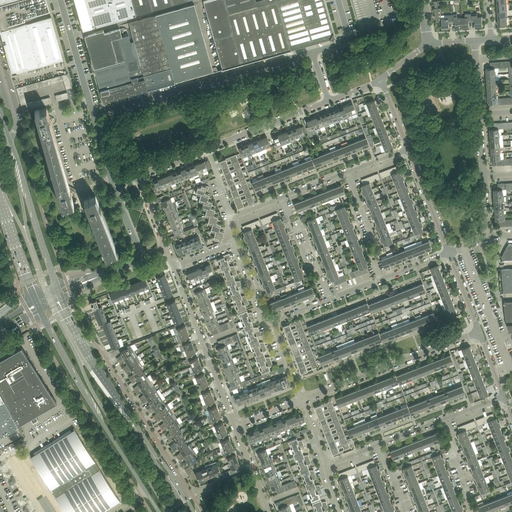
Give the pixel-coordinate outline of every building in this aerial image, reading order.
[(15,0),(0,4),(0,20),(4,29),(0,30),(0,29),(0,31),(32,22),(30,16),(49,11),(48,5),(47,2),(46,0),(15,0)] [(75,0),(83,26),(82,27),(86,26),(87,29),(136,15),(131,0),(75,0)] [(131,0),(136,15),(153,11),(149,0),(131,0)] [(149,0),(153,11),(173,5),(171,0),(149,0)] [(237,65),(218,0),(208,0),(203,1),(222,69),(237,65)] [(219,0),(218,0),(237,65),(290,50),(276,0),(265,0),(266,3),(223,15),(219,0)] [(276,0),(290,50),(301,47),(304,46),(328,39),(330,39),(329,37),(331,34),(333,33),(333,32),(331,25),(330,22),(323,0),(276,0)] [(194,4),(156,15),(175,82),(213,72),(194,4)] [(435,8),(436,22),(441,22),(442,29),(449,28),(449,22),(452,22),(451,15),(441,15),(441,8),(438,8),(435,8)] [(477,13),(471,14),(472,21),(475,21),(475,27),(482,26),(482,16),(478,17),(477,13)] [(457,14),(451,15),(452,22),(455,22),(455,28),(462,27),(461,18),(458,18),(457,14)] [(465,17),(461,18),(462,27),(469,27),(469,21),(472,21),(471,14),(465,14),(465,17)] [(129,22),(134,40),(138,56),(140,64),(148,90),(175,82),(156,15),(129,22)] [(32,22),(0,31),(10,64),(12,74),(47,64),(63,60),(58,42),(57,38),(51,16),(32,22)] [(93,33),(84,35),(85,38),(93,64),(94,68),(125,59),(125,60),(138,56),(134,40),(130,41),(127,29),(124,28),(120,29),(116,30),(116,29),(109,31),(109,32),(105,33),(104,32),(104,29),(93,33)] [(138,56),(125,60),(126,64),(135,93),(148,90),(140,64),(138,56)] [(94,68),(97,79),(113,75),(119,98),(135,93),(126,64),(125,60),(125,59),(94,68)] [(68,73),(62,75),(64,81),(65,84),(71,82),(68,73)] [(113,75),(97,79),(104,102),(119,98),(113,75)] [(19,97),(25,95),(24,92),(22,86),(16,88),(19,97)] [(72,88),(66,89),(67,92),(69,98),(75,96),(72,88)] [(492,99),(495,99),(498,98),(497,95),(496,96),(496,92),(487,93),(487,95),(488,95),(488,99),(487,99),(488,99),(488,105),(493,105),(492,99)] [(366,103),(369,109),(377,106),(374,100),(366,103)] [(29,109),(27,103),(26,101),(20,102),(23,111),(29,109)] [(352,103),(347,104),(352,115),(356,113),(352,103)] [(347,104),(343,106),(347,117),(352,115),(347,104)] [(343,106),(338,108),(343,119),(347,117),(343,106)] [(369,109),(371,115),(379,112),(377,106),(369,109)] [(46,108),(35,111),(61,206),(72,203),(70,194),(71,194),(73,191),(70,189),(69,189),(50,121),(51,121),(53,118),(50,116),(48,116),(46,108)] [(337,109),(334,110),(338,121),(343,119),(338,108),(337,109)] [(332,111),(329,112),(333,123),(338,121),(334,110),(333,110),(332,110),(332,111)] [(328,113),(325,114),(329,124),(333,123),(329,112),(327,112),(328,113)] [(371,115),(373,121),(381,118),(379,112),(371,115)] [(323,115),(320,116),(324,126),(329,124),(325,114),(324,113),(323,114),(323,115)] [(320,115),(315,117),(320,128),(324,126),(320,116),(320,115)] [(315,117),(311,119),(315,130),(320,128),(315,117)] [(373,121),(376,127),(384,124),(381,118),(373,121)] [(309,128),(306,129),(308,134),(309,137),(311,136),(312,136),(312,135),(312,134),(316,132),(315,130),(311,119),(309,119),(309,120),(306,121),(309,128)] [(376,127),(378,133),(386,130),(384,124),(376,127)] [(299,127),(296,128),(299,137),(300,138),(302,138),(301,136),(307,134),(303,126),(301,127),(300,126),(299,126),(299,127)] [(490,135),(490,136),(500,135),(500,132),(501,132),(501,129),(497,129),(494,129),(494,127),(492,128),(491,128),(491,129),(490,130),(490,132),(491,135),(490,135)] [(291,129),(286,131),(290,140),(295,139),(291,130),(291,129)] [(378,133),(380,139),(388,136),(386,130),(378,133)] [(285,132),(282,133),(286,144),(291,142),(290,140),(286,131),(285,132)] [(281,134),(278,135),(282,146),(286,144),(282,133),(280,133),(281,134)] [(282,146),(278,135),(277,135),(273,136),(275,143),(275,144),(276,145),(277,147),(282,146)] [(265,137),(262,139),(266,149),(271,147),(267,137),(266,137),(266,136),(265,137)] [(380,139),(382,145),(390,142),(388,136),(380,139)] [(260,139),(257,140),(261,151),(266,149),(262,139),(262,138),(260,139)] [(366,138),(360,140),(363,148),(369,146),(366,138)] [(256,141),(253,142),(257,153),(261,151),(257,140),(256,140),(256,141)] [(360,140),(354,142),(357,150),(363,148),(360,140)] [(347,141),(341,144),(342,147),(345,155),(351,152),(348,144),(348,145),(347,141)] [(253,142),(248,143),(252,154),(257,153),(253,142)] [(354,142),(348,144),(351,152),(357,150),(354,142)] [(382,145),(379,146),(381,152),(385,151),(393,148),(390,142),(382,145)] [(247,144),(244,146),(248,156),(252,154),(248,143),(247,144)] [(241,145),(238,146),(239,147),(241,152),(243,158),(244,161),(249,159),(248,156),(244,146),(243,145),(243,144),(241,144),(241,145)] [(335,146),(329,148),(331,151),(334,159),(340,157),(336,149),(335,146)] [(342,147),(336,149),(340,157),(345,155),(342,147)] [(331,151),(325,154),(328,162),(334,159),(331,151)] [(492,156),(491,156),(492,156),(492,160),(492,165),(496,165),(497,165),(496,160),(496,159),(499,159),(502,159),(501,156),(500,156),(500,153),(491,154),(492,156)] [(325,154),(319,156),(322,164),(328,162),(325,154)] [(236,155),(219,161),(221,167),(228,164),(227,161),(230,160),(232,163),(238,161),(236,155)] [(322,164),(319,156),(313,158),(316,166),(322,164)] [(311,159),(306,161),(309,169),(314,167),(311,159)] [(204,161),(199,163),(203,172),(207,170),(207,169),(211,168),(208,160),(204,162),(204,161)] [(240,166),(238,161),(232,163),(228,164),(221,167),(224,173),(240,166)] [(306,161),(300,164),(303,171),(309,169),(306,161)] [(194,164),(190,166),(194,175),(198,173),(195,165),(194,165),(194,164)] [(300,164),(294,166),(297,174),(303,171),(300,164)] [(224,173),(226,179),(243,172),(240,166),(224,173)] [(294,166),(288,168),(291,176),(297,174),(294,166)] [(288,168),(282,171),(285,178),(291,176),(288,168)] [(282,171),(276,173),(279,181),(285,178),(282,171)] [(392,174),(394,180),(404,176),(403,174),(402,175),(400,171),(399,172),(396,173),(393,174),(392,174)] [(175,173),(172,174),(175,182),(180,181),(176,172),(175,172),(175,173)] [(226,179),(228,185),(235,182),(234,179),(238,177),(239,180),(245,178),(244,176),(243,172),(226,179)] [(171,173),(167,175),(171,184),(175,182),(172,174),(171,173)] [(276,173),(270,175),(273,183),(279,181),(276,173)] [(160,177),(158,178),(158,179),(161,188),(162,189),(167,188),(166,186),(163,177),(162,177),(162,175),(160,176),(160,177)] [(270,175),(264,177),(268,185),(273,183),(270,175)] [(394,180),(397,186),(405,183),(403,179),(405,179),(404,176),(394,180)] [(264,177),(258,180),(261,188),(268,185),(264,177)] [(247,184),(245,178),(239,180),(235,182),(228,185),(230,191),(247,184)] [(156,187),(153,188),(155,193),(162,190),(162,189),(161,188),(158,179),(156,179),(156,180),(153,181),(156,187)] [(261,188),(258,180),(252,182),(255,190),(261,188)] [(363,189),(362,190),(363,192),(371,189),(370,187),(371,186),(370,183),(369,183),(366,184),(364,185),(362,186),(363,189)] [(397,186),(399,192),(408,188),(408,186),(406,186),(405,183),(397,186)] [(230,191),(233,196),(249,190),(247,184),(230,191)] [(196,192),(196,193),(201,194),(203,195),(205,189),(208,189),(209,186),(206,186),(201,185),(200,187),(198,186),(196,192)] [(342,185),(336,187),(339,195),(345,193),(342,185)] [(336,187),(330,190),(333,197),(339,195),(336,187)] [(399,192),(401,198),(409,195),(408,191),(409,191),(408,188),(399,192)] [(199,200),(203,202),(207,203),(207,202),(208,197),(209,194),(206,193),(208,189),(205,189),(203,195),(201,194),(199,200)] [(371,189),(363,192),(364,195),(365,194),(366,198),(375,195),(373,191),(372,191),(371,189)] [(233,196),(235,202),(252,196),(249,190),(233,196)] [(330,190),(324,192),(327,200),(328,203),(334,200),(333,198),(333,197),(330,190)] [(87,194),(80,196),(84,205),(87,214),(89,213),(91,217),(105,255),(109,254),(111,253),(116,251),(92,191),(87,193),(87,194)] [(324,192),(318,194),(321,202),(327,200),(324,192)] [(318,194),(312,197),(315,204),(321,202),(318,194)] [(368,201),(366,202),(367,204),(376,201),(375,198),(376,198),(375,195),(366,198),(368,201)] [(401,198),(403,204),(413,200),(412,197),(411,198),(409,195),(401,198)] [(252,196),(235,202),(237,208),(244,206),(243,202),(247,201),(248,204),(254,202),(252,196)] [(202,207),(202,208),(206,209),(210,210),(211,204),(212,201),(210,200),(211,197),(208,197),(207,202),(207,203),(203,202),(202,207)] [(312,197),(306,199),(310,207),(315,204),(312,197)] [(162,202),(163,206),(173,202),(171,198),(167,199),(162,201),(162,202)] [(306,199),(301,201),(304,209),(310,207),(306,199)] [(370,206),(371,209),(379,206),(377,200),(376,201),(367,204),(368,207),(370,206)] [(403,204),(406,210),(414,206),(413,203),(414,202),(413,200),(403,204)] [(173,202),(163,206),(164,208),(165,211),(166,211),(165,210),(176,206),(177,206),(175,201),(173,202)] [(304,209),(301,201),(294,204),(298,211),(304,209)] [(205,215),(204,215),(209,217),(212,218),(212,217),(214,212),(215,210),(215,209),(212,208),(213,205),(211,204),(210,210),(206,209),(206,212),(205,215)] [(166,211),(165,211),(166,212),(167,215),(176,212),(178,211),(176,206),(165,210),(166,211)] [(372,213),(371,213),(372,216),(380,213),(379,210),(380,210),(379,206),(371,209),(372,213)] [(407,213),(404,214),(405,216),(406,216),(408,215),(418,212),(417,209),(415,210),(414,206),(406,210),(407,213)] [(336,210),(338,216),(348,212),(347,210),(346,210),(344,207),(336,210)] [(209,217),(207,223),(212,224),(215,225),(217,219),(218,216),(215,215),(216,212),(214,212),(212,217),(212,218),(209,217)] [(348,212),(338,216),(339,218),(340,219),(341,219),(342,221),(349,218),(347,215),(349,214),(348,212)] [(408,215),(410,221),(418,218),(417,215),(419,214),(418,212),(408,215)] [(380,213),(372,216),(373,218),(374,218),(376,221),(384,218),(382,215),(381,215),(380,213)] [(274,220),(272,221),(274,227),(275,227),(284,223),(283,221),(282,221),(280,218),(279,218),(277,219),(274,220)] [(309,224),(307,225),(308,228),(317,224),(318,224),(317,222),(317,221),(316,218),(312,219),(307,221),(309,224)] [(342,221),(341,222),(342,225),(343,225),(344,227),(353,224),(352,221),(350,222),(349,218),(342,221)] [(376,225),(376,228),(386,224),(384,218),(376,221),(377,225),(376,225)] [(410,221),(413,227),(422,223),(421,221),(420,222),(418,218),(410,221)] [(212,226),(210,230),(215,232),(218,233),(220,227),(221,224),(218,223),(219,220),(217,219),(215,225),(212,224),(212,226)] [(171,224),(170,225),(171,226),(172,229),(181,225),(184,224),(182,220),(180,221),(171,224)] [(276,229),(275,229),(277,233),(285,230),(284,226),(285,226),(284,223),(275,227),(276,229)] [(386,224),(376,228),(377,230),(379,230),(380,233),(388,230),(392,228),(389,223),(386,224)] [(422,223),(413,227),(415,233),(423,230),(422,226),(423,226),(422,223)] [(317,224),(308,228),(309,230),(311,229),(312,233),(320,230),(319,226),(318,227),(317,224)] [(345,229),(344,230),(345,233),(353,230),(352,227),(354,226),(353,224),(344,227),(345,229)] [(173,229),(172,229),(173,232),(174,231),(174,233),(179,232),(183,230),(181,225),(172,229),(173,229)] [(197,226),(191,229),(192,231),(196,230),(197,235),(200,234),(197,226)] [(215,233),(213,238),(221,240),(224,231),(221,230),(222,227),(220,227),(218,233),(215,232),(215,233)] [(244,236),(245,239),(253,235),(254,235),(252,229),(250,230),(247,231),(244,232),(245,236),(244,236)] [(313,236),(312,237),(313,239),(321,236),(322,236),(322,235),(325,234),(323,229),(320,230),(312,233),(313,236)] [(285,230),(277,233),(278,236),(279,236),(280,238),(289,235),(288,232),(286,233),(285,230)] [(345,233),(347,239),(348,239),(357,235),(356,233),(355,234),(353,230),(345,233)] [(381,236),(380,237),(381,239),(391,236),(397,233),(396,230),(389,232),(388,230),(380,233),(381,236)] [(253,235),(245,239),(245,241),(247,241),(248,244),(256,241),(256,239),(255,237),(254,238),(253,235)] [(281,241),(280,241),(281,245),(290,241),(288,238),(290,237),(289,235),(280,238),(281,241)] [(347,239),(344,241),(346,246),(350,245),(358,242),(357,238),(358,238),(357,235),(348,239),(347,239)] [(199,236),(194,238),(198,247),(202,245),(199,236)] [(321,236),(313,239),(314,242),(315,241),(317,245),(325,241),(323,238),(322,238),(321,236)] [(391,236),(381,239),(382,242),(383,241),(385,245),(393,242),(391,236)] [(194,238),(190,240),(193,249),(198,247),(194,238)] [(190,240),(185,242),(189,251),(190,250),(193,249),(190,240)] [(250,248),(248,248),(249,251),(256,248),(258,247),(257,245),(258,244),(256,241),(248,244),(250,248)] [(290,241),(281,245),(283,248),(284,248),(285,250),(293,247),(292,244),(291,245),(290,241)] [(318,248),(316,249),(317,251),(326,248),(325,245),(326,245),(325,241),(317,245),(318,248)] [(429,241),(423,243),(426,251),(432,249),(429,241)] [(185,242),(180,243),(184,252),(184,253),(189,251),(185,242)] [(358,242),(350,245),(351,248),(352,248),(353,251),(362,247),(361,245),(359,245),(358,242)] [(184,252),(180,243),(176,245),(175,243),(173,244),(176,253),(178,252),(179,254),(180,254),(181,254),(181,253),(184,252)] [(423,243),(417,246),(420,253),(426,251),(423,243)] [(501,260),(511,259),(511,243),(509,244),(506,248),(503,253),(501,258),(502,258),(501,258),(501,260)] [(417,246),(411,248),(414,256),(420,253),(417,246)] [(256,248),(249,251),(250,253),(251,252),(253,256),(256,255),(261,253),(260,249),(259,250),(258,247),(256,248)] [(286,252),(285,253),(286,256),(294,253),(293,250),(294,249),(293,247),(285,250),(286,252)] [(354,253),(353,253),(354,257),(363,254),(361,250),(363,250),(362,247),(353,251),(354,253)] [(326,248),(317,251),(318,253),(320,253),(321,256),(329,253),(328,250),(327,250),(326,248)] [(411,248),(405,250),(408,258),(414,256),(411,248)] [(405,250),(400,253),(403,260),(408,258),(405,250)] [(223,257),(217,259),(217,260),(219,259),(221,263),(219,264),(220,267),(229,264),(228,261),(231,259),(229,253),(222,256),(223,257)] [(254,259),(253,260),(254,262),(256,261),(262,259),(261,256),(262,256),(261,253),(256,255),(253,256),(254,259)] [(294,253),(286,256),(287,260),(288,259),(289,262),(298,258),(297,256),(295,257),(294,253)] [(322,260),(321,260),(322,263),(331,259),(330,257),(331,257),(329,253),(321,256),(322,260)] [(400,253),(394,255),(397,263),(403,260),(400,253)] [(354,257),(357,263),(366,259),(365,257),(364,257),(363,254),(354,257)] [(394,255),(388,257),(391,265),(397,263),(394,255)] [(391,265),(388,257),(382,259),(385,267),(391,265)] [(290,264),(289,265),(291,268),(299,265),(297,261),(299,261),(298,258),(289,262),(290,264)] [(256,261),(254,262),(255,265),(256,264),(257,268),(266,264),(264,261),(263,261),(262,259),(256,261)] [(324,265),(326,268),(334,265),(332,259),(331,259),(322,263),(323,265),(324,265)] [(359,265),(358,265),(359,269),(363,267),(366,266),(367,266),(366,262),(367,261),(366,259),(358,262),(359,265)] [(208,265),(205,266),(209,275),(214,273),(210,264),(208,264),(208,265)] [(229,264),(220,267),(221,270),(223,269),(225,274),(235,270),(234,266),(229,266),(229,264)] [(259,271),(257,272),(258,274),(267,271),(266,268),(267,268),(266,264),(257,268),(259,271)] [(299,265),(291,268),(292,271),(293,271),(294,274),(302,270),(301,268),(300,268),(299,265)] [(326,272),(326,275),(335,271),(336,271),(334,265),(326,268),(327,271),(326,272)] [(431,268),(433,275),(441,271),(439,265),(431,268)] [(204,267),(201,268),(204,277),(205,279),(210,277),(209,275),(205,266),(204,266),(204,267)] [(200,267),(196,269),(200,278),(204,277),(201,268),(200,267)] [(511,268),(499,269),(499,277),(511,276),(511,268)] [(196,269),(191,271),(195,280),(200,278),(196,269)] [(235,270),(225,274),(226,278),(225,279),(226,282),(234,279),(233,276),(237,274),(235,270)] [(294,274),(293,274),(295,280),(299,279),(303,277),(302,273),(303,273),(302,270),(294,274)] [(195,280),(191,271),(187,273),(190,282),(195,280)] [(267,271),(258,274),(259,276),(261,276),(262,279),(270,276),(269,273),(268,273),(267,271)] [(335,271),(326,275),(327,277),(329,276),(330,280),(333,279),(336,278),(338,277),(337,273),(336,274),(335,271)] [(433,275),(435,280),(443,277),(441,271),(433,275)] [(158,281),(167,278),(165,273),(161,275),(160,273),(155,275),(158,281)] [(263,283),(262,283),(263,286),(271,282),(270,280),(271,280),(270,276),(262,279),(263,283)] [(511,276),(499,277),(500,284),(511,283),(511,276)] [(435,280),(438,286),(446,283),(443,277),(435,280)] [(158,281),(160,287),(169,283),(167,278),(158,281)] [(145,279),(140,281),(144,290),(149,288),(145,279)] [(234,279),(226,282),(227,285),(229,284),(230,289),(231,289),(241,285),(240,281),(235,281),(234,279)] [(140,281),(135,283),(139,292),(144,290),(140,281)] [(271,282),(263,286),(264,288),(265,288),(267,291),(271,289),(275,288),(273,284),(272,285),(271,282)] [(135,283),(130,285),(134,294),(139,292),(135,283)] [(160,287),(162,292),(171,288),(169,283),(160,287)] [(438,286),(440,292),(448,289),(446,283),(438,286)] [(511,283),(500,284),(500,292),(503,292),(511,291),(511,283)] [(423,284),(417,286),(420,294),(426,292),(423,284)] [(130,285),(125,287),(128,296),(134,294),(130,285)] [(241,285),(231,289),(232,293),(231,294),(232,297),(240,294),(239,291),(243,288),(241,285)] [(417,286),(411,288),(414,296),(415,298),(421,296),(420,294),(417,286)] [(125,287),(120,289),(123,298),(128,296),(125,287)] [(311,287),(305,289),(308,297),(314,295),(311,287)] [(171,288),(162,292),(164,297),(173,294),(173,293),(171,288)] [(195,293),(194,293),(195,294),(196,297),(197,297),(207,293),(205,288),(199,291),(195,292),(195,293)] [(411,288),(405,291),(408,298),(414,296),(411,288)] [(120,289),(114,291),(118,300),(123,298),(120,289)] [(305,289),(299,292),(302,299),(308,297),(305,289)] [(440,292),(442,298),(450,295),(448,289),(440,292)] [(114,291),(109,293),(113,302),(118,300),(114,291)] [(405,291),(399,293),(402,301),(408,298),(405,291)] [(299,292),(293,294),(296,302),(302,299),(299,292)] [(197,297),(196,297),(197,299),(198,302),(199,302),(198,302),(209,298),(207,293),(197,297)] [(286,293),(280,296),(281,299),(284,306),(291,304),(287,296),(286,293)] [(399,293),(393,295),(396,303),(402,301),(399,293)] [(240,294),(232,297),(233,300),(235,299),(236,303),(236,304),(247,300),(246,296),(241,296),(240,294)] [(293,294),(287,296),(291,304),(296,302),(293,294)] [(393,295),(387,297),(390,305),(396,303),(393,295)] [(442,298),(445,304),(453,301),(450,295),(442,298)] [(387,297),(382,300),(385,307),(390,305),(387,297)] [(199,303),(200,306),(211,302),(209,298),(198,302),(199,302),(198,302),(199,303)] [(101,305),(100,301),(97,302),(96,299),(90,301),(93,308),(101,305)] [(169,308),(177,305),(175,299),(166,303),(168,308),(169,308)] [(281,299),(276,301),(279,309),(284,306),(281,299)] [(247,300),(236,304),(238,308),(236,309),(238,312),(241,310),(246,308),(245,306),(249,303),(247,300)] [(382,300),(376,302),(379,310),(385,307),(382,300)] [(279,309),(276,301),(270,303),(273,311),(279,309)] [(445,304),(447,310),(455,307),(453,301),(445,304)] [(200,307),(202,311),(212,307),(211,302),(200,306),(200,307)] [(379,310),(376,302),(370,304),(373,312),(379,310)] [(367,303),(362,305),(365,313),(371,311),(367,303)] [(101,305),(93,308),(95,313),(103,310),(101,305)] [(171,313),(179,310),(177,305),(169,308),(168,308),(170,313),(171,313)] [(362,305),(356,308),(359,315),(365,313),(362,305)] [(202,311),(203,316),(214,311),(212,307),(202,311)] [(455,307),(447,310),(449,316),(457,312),(455,307)] [(356,308),(350,310),(353,318),(359,315),(356,308)] [(103,310),(95,313),(97,318),(105,315),(103,310)] [(179,310),(171,313),(170,313),(172,318),(173,318),(181,315),(179,310)] [(242,312),(238,313),(239,314),(239,316),(241,316),(243,320),(254,316),(253,314),(252,312),(248,313),(247,310),(242,312)] [(350,310),(344,312),(347,320),(353,318),(350,310)] [(203,316),(205,320),(216,316),(214,311),(203,316)] [(344,312),(338,314),(341,322),(347,320),(344,312)] [(434,313),(428,315),(431,323),(437,320),(434,313)] [(338,314),(332,317),(335,325),(341,322),(338,314)] [(97,318),(99,323),(99,324),(102,323),(102,322),(107,320),(105,315),(97,318)] [(181,315),(173,318),(172,318),(175,325),(180,323),(179,322),(183,320),(181,315)] [(428,315),(422,317),(425,325),(431,323),(428,315)] [(205,320),(207,325),(218,320),(216,316),(205,320)] [(243,320),(238,322),(240,327),(243,326),(244,328),(252,325),(251,323),(255,320),(254,316),(243,320)] [(332,317),(326,319),(330,327),(335,325),(332,317)] [(422,317),(416,319),(419,327),(425,325),(422,317)] [(107,320),(102,322),(102,323),(102,324),(104,328),(112,324),(110,319),(107,320)] [(326,319),(321,321),(324,329),(330,327),(326,319)] [(416,319),(411,322),(414,330),(419,327),(416,319)] [(216,327),(218,326),(220,325),(218,320),(207,325),(207,326),(208,326),(209,329),(210,329),(213,328),(216,327)] [(283,326),(286,332),(292,329),(291,326),(295,324),(297,328),(302,325),(300,320),(283,326)] [(321,321),(315,324),(318,331),(319,334),(325,332),(324,329),(321,321)] [(411,322),(405,324),(408,332),(414,330),(411,322)] [(104,328),(106,333),(114,329),(112,324),(104,328)] [(173,328),(176,335),(187,330),(185,325),(181,327),(180,324),(174,326),(174,327),(173,328)] [(318,331),(315,324),(309,326),(312,334),(318,331)] [(405,324),(399,326),(402,334),(408,332),(405,324)] [(244,328),(242,329),(245,336),(249,335),(259,331),(258,327),(256,327),(253,327),(252,325),(244,328)] [(286,332),(288,338),(294,335),(293,332),(298,330),(299,334),(305,331),(302,325),(297,328),(292,330),(292,329),(286,332)] [(399,326),(393,329),(396,336),(402,334),(399,326)] [(114,329),(106,333),(108,338),(116,334),(114,329)] [(393,329),(387,331),(390,339),(396,336),(393,329)] [(177,340),(178,343),(186,340),(185,338),(189,336),(187,330),(176,335),(178,340),(177,340)] [(28,331),(16,338),(17,340),(29,333),(28,331)] [(250,339),(249,340),(250,343),(256,341),(258,340),(257,337),(261,335),(259,331),(249,335),(250,339)] [(288,338),(290,344),(297,341),(295,338),(300,336),(301,339),(307,337),(305,331),(299,334),(294,335),(288,338)] [(390,339),(387,331),(381,333),(384,341),(390,339)] [(379,333),(373,335),(376,343),(382,341),(379,333)] [(116,334),(108,338),(110,343),(118,339),(116,334)] [(373,335),(368,337),(371,345),(376,343),(373,335)] [(290,344),(293,350),(299,347),(298,344),(302,342),(304,345),(309,343),(307,337),(301,339),(301,340),(297,341),(290,344)] [(368,337),(362,340),(365,348),(371,345),(368,337)] [(118,339),(110,343),(112,348),(116,346),(116,348),(121,346),(118,339)] [(186,340),(175,344),(176,347),(179,346),(181,351),(185,350),(194,347),(191,341),(187,343),(186,340)] [(251,346),(249,347),(251,351),(254,350),(265,346),(264,342),(259,342),(258,340),(256,341),(250,343),(251,346)] [(362,340),(356,342),(359,350),(365,348),(362,340)] [(356,342),(350,344),(353,352),(359,350),(356,342)] [(219,344),(215,345),(218,353),(229,349),(232,348),(230,343),(228,344),(227,344),(226,345),(223,346),(220,347),(219,344)] [(293,350),(295,355),(301,353),(300,350),(305,348),(306,351),(312,349),(309,343),(304,345),(299,347),(293,350)] [(343,343),(337,346),(338,349),(341,357),(347,355),(344,347),(343,343)] [(350,344),(344,347),(347,355),(353,352),(350,344)] [(117,358),(118,361),(134,351),(130,345),(126,346),(127,348),(120,352),(122,354),(117,358)] [(265,346),(254,350),(257,357),(264,355),(263,352),(267,350),(265,346)] [(462,349),(464,355),(472,352),(470,346),(462,349)] [(185,356),(186,359),(192,356),(191,354),(196,352),(194,347),(185,350),(187,355),(185,356)] [(0,388),(18,424),(31,416),(33,419),(38,417),(35,412),(55,401),(21,348),(0,359),(0,388)] [(219,355),(220,357),(231,353),(229,349),(218,353),(219,355)] [(295,355),(297,361),(304,359),(302,356),(307,354),(308,357),(314,355),(312,349),(306,351),(301,353),(295,355)] [(338,349),(332,351),(335,359),(341,357),(338,349)] [(126,361),(127,362),(137,356),(134,351),(118,361),(120,363),(126,361)] [(332,351),(326,353),(329,361),(335,359),(332,351)] [(464,355),(467,361),(475,358),(472,352),(464,355)] [(220,358),(222,362),(232,358),(231,353),(220,357),(220,358)] [(329,361),(326,353),(320,356),(323,364),(329,361)] [(257,357),(256,358),(256,359),(257,361),(258,360),(260,365),(271,361),(269,357),(265,357),(264,355),(257,357)] [(297,361),(299,367),(306,365),(305,361),(309,360),(310,363),(316,361),(314,355),(308,357),(304,359),(297,361)] [(450,355),(444,357),(447,365),(453,363),(450,355)] [(123,368),(124,370),(140,361),(140,360),(137,356),(127,362),(128,364),(123,368)] [(189,361),(191,366),(200,363),(198,357),(193,359),(192,356),(186,359),(184,360),(185,363),(189,361)] [(444,357),(439,359),(442,367),(447,365),(444,357)] [(222,362),(223,367),(234,363),(232,358),(222,362)] [(467,361),(469,367),(477,364),(475,358),(467,361)] [(439,359),(433,362),(436,370),(442,367),(439,359)] [(132,370),(133,372),(140,367),(143,365),(140,361),(124,370),(126,373),(132,370)] [(262,369),(260,370),(261,373),(265,372),(270,370),(269,367),(273,365),(271,361),(260,365),(262,369)] [(306,365),(299,367),(302,373),(308,371),(307,367),(311,366),(313,369),(316,367),(319,367),(316,361),(310,363),(306,365)] [(433,362),(427,364),(430,372),(436,370),(433,362)] [(189,373),(188,375),(189,376),(199,373),(197,370),(202,368),(200,363),(191,366),(194,371),(189,373)] [(224,368),(226,371),(236,367),(234,363),(223,367),(224,368)] [(427,364),(421,366),(424,374),(430,372),(427,364)] [(469,367),(471,373),(479,370),(477,364),(469,367)] [(226,371),(225,372),(227,376),(238,372),(240,371),(239,366),(236,367),(226,371)] [(421,366),(415,369),(418,376),(424,374),(421,366)] [(129,377),(131,380),(143,372),(140,367),(133,372),(134,373),(129,377)] [(415,369),(409,371),(412,379),(418,376),(415,369)] [(471,373),(474,379),(481,376),(479,370),(471,373)] [(409,371),(403,373),(406,381),(412,379),(409,371)] [(137,382),(137,383),(146,377),(143,372),(131,380),(132,383),(138,380),(139,381),(137,382)] [(227,376),(229,380),(240,376),(238,372),(227,376)] [(199,373),(189,376),(190,379),(193,378),(195,384),(198,382),(206,379),(204,374),(200,375),(199,373)] [(406,381),(403,373),(397,375),(400,383),(406,381)] [(287,375),(280,378),(284,387),(288,385),(291,384),(287,375)] [(396,375),(390,377),(393,385),(399,383),(396,375)] [(133,388),(135,391),(151,381),(148,376),(146,377),(137,383),(138,384),(133,388)] [(240,376),(229,380),(229,382),(230,382),(231,385),(241,381),(240,376)] [(474,379),(476,384),(484,381),(481,376),(474,379)] [(274,380),(271,381),(275,390),(275,391),(276,390),(279,389),(276,380),(275,377),(273,378),(274,380)] [(390,377),(384,380),(387,388),(393,385),(390,377)] [(280,378),(276,380),(279,389),(284,387),(280,378)] [(198,388),(199,391),(205,389),(204,386),(208,384),(206,379),(198,382),(200,388),(198,388)] [(384,380),(378,382),(381,390),(387,388),(384,380)] [(142,390),(143,392),(154,385),(151,381),(135,391),(137,393),(142,390)] [(271,381),(267,383),(270,393),(272,392),(271,392),(275,390),(271,381)] [(476,384),(478,390),(486,387),(484,381),(476,384)] [(378,382),(372,384),(375,392),(381,390),(378,382)] [(267,383),(262,385),(265,394),(266,394),(270,393),(267,383)] [(372,384),(366,387),(369,395),(375,392),(372,384)] [(139,398),(141,400),(157,390),(154,385),(143,392),(144,394),(139,398)] [(262,385),(257,387),(261,396),(262,396),(262,395),(265,394),(262,385)] [(255,388),(253,389),(256,396),(257,398),(261,396),(257,387),(257,386),(256,386),(255,386),(255,388)] [(462,386),(456,388),(460,396),(466,393),(462,386)] [(366,387),(360,389),(363,397),(369,395),(366,387)] [(486,387),(478,390),(480,396),(488,393),(486,387)] [(247,388),(243,390),(244,392),(247,401),(247,402),(252,400),(248,390),(247,388)] [(456,388),(451,390),(454,398),(460,396),(456,388)] [(199,395),(201,400),(212,395),(210,390),(206,392),(205,389),(199,391),(200,394),(199,395)] [(253,389),(248,390),(252,400),(257,398),(253,389)] [(360,389),(354,391),(357,399),(363,397),(360,389)] [(148,400),(149,402),(160,395),(157,390),(141,400),(143,403),(148,400)] [(451,390),(445,392),(448,400),(454,398),(451,390)] [(354,391),(349,394),(352,401),(357,399),(354,391)] [(243,403),(239,394),(239,392),(231,395),(235,404),(237,403),(238,405),(243,403)] [(445,392),(439,395),(442,403),(448,400),(445,392)] [(150,403),(146,407),(147,410),(163,400),(165,398),(162,394),(160,395),(149,402),(150,403)] [(349,394),(343,396),(346,404),(352,401),(349,394)] [(203,408),(205,407),(211,405),(210,402),(215,401),(212,395),(201,400),(203,405),(201,406),(203,408)] [(439,395),(433,397),(436,405),(442,403),(439,395)] [(346,404),(343,396),(337,398),(340,406),(346,404)] [(433,397),(427,399),(430,407),(436,405),(433,397)] [(0,435),(16,427),(17,426),(18,425),(4,399),(0,401),(0,435)] [(427,399),(421,402),(424,409),(430,407),(427,399)] [(154,410),(156,411),(157,410),(166,405),(163,400),(147,410),(149,412),(154,410)] [(327,402),(315,407),(317,413),(324,410),(322,407),(327,405),(328,408),(334,406),(332,400),(327,402)] [(421,402),(415,404),(418,412),(424,409),(421,402)] [(153,416),(155,418),(171,408),(168,404),(166,405),(157,410),(158,412),(153,416)] [(418,412),(415,404),(409,406),(412,414),(418,412)] [(205,411),(207,416),(219,411),(217,406),(212,408),(211,405),(205,407),(206,410),(205,411)] [(324,410),(317,413),(319,419),(326,416),(325,413),(329,411),(330,414),(336,412),(334,406),(328,408),(324,410)] [(408,406),(402,408),(405,416),(411,414),(408,406)] [(162,418),(163,420),(174,413),(171,408),(155,418),(157,421),(162,418)] [(402,408),(396,410),(399,418),(405,416),(402,408)] [(396,410),(390,413),(393,421),(399,418),(396,410)] [(210,424),(212,424),(218,421),(216,419),(221,417),(219,411),(207,416),(209,421),(210,424)] [(326,416),(319,419),(322,424),(328,422),(327,418),(331,417),(333,420),(338,418),(336,412),(330,414),(326,416)] [(159,425),(161,428),(176,418),(177,418),(174,413),(163,420),(164,422),(159,425)] [(298,413),(295,415),(298,424),(299,426),(301,425),(300,423),(303,422),(305,421),(303,415),(301,416),(300,413),(299,413),(298,413)] [(390,413),(384,415),(387,423),(393,421),(390,413)] [(377,414),(371,417),(372,420),(375,427),(381,425),(378,417),(377,414)] [(293,415),(290,416),(290,417),(294,426),(297,424),(298,424),(295,415),(293,415)] [(384,415),(378,417),(381,425),(387,423),(384,415)] [(290,416),(285,418),(289,427),(294,426),(290,417),(290,416)] [(168,428),(169,430),(177,425),(179,423),(176,418),(161,428),(163,431),(168,428)] [(285,418),(281,420),(285,429),(285,432),(288,431),(287,428),(289,427),(285,418)] [(328,422),(322,424),(324,430),(331,428),(329,424),(334,423),(335,426),(341,424),(338,418),(333,420),(328,422)] [(487,422),(486,422),(488,429),(490,428),(491,427),(500,424),(499,421),(498,422),(497,418),(495,419),(492,420),(490,421),(488,421),(488,422),(487,422)] [(281,420),(276,422),(280,431),(285,429),(281,420)] [(372,420),(366,422),(369,430),(375,427),(372,420)] [(215,426),(217,431),(225,428),(223,422),(219,424),(218,421),(212,424),(213,426),(215,426)] [(275,422),(272,424),(275,433),(276,435),(281,433),(280,431),(276,422),(275,422)] [(366,422),(360,424),(364,432),(369,430),(366,422)] [(270,424),(267,425),(267,426),(268,426),(271,435),(275,433),(272,424),(270,424)] [(331,428),(324,430),(326,436),(333,434),(332,430),(336,428),(337,432),(343,430),(341,424),(335,426),(331,428)] [(360,424),(355,426),(358,434),(364,432),(360,424)] [(491,427),(493,433),(501,430),(500,427),(501,426),(500,424),(491,427)] [(166,435),(167,438),(180,430),(177,425),(169,430),(170,431),(166,435)] [(266,426),(263,427),(263,428),(266,436),(271,435),(268,426),(267,426),(267,425),(266,426)] [(358,434),(355,426),(349,429),(352,437),(358,434)] [(261,428),(258,429),(262,438),(263,440),(267,439),(266,436),(263,428),(263,427),(261,428)] [(31,455),(30,455),(52,489),(52,488),(53,490),(55,493),(56,495),(55,495),(65,511),(101,511),(106,509),(108,508),(116,503),(118,502),(120,500),(120,502),(121,501),(118,497),(98,465),(74,428),(75,430),(72,432),(71,430),(53,441),(51,442),(34,453),(35,455),(32,457),(31,455)] [(217,437),(218,440),(224,437),(223,435),(227,433),(225,428),(217,431),(219,436),(217,437)] [(256,429),(253,431),(254,431),(256,436),(257,440),(262,438),(258,429),(256,429)] [(174,440),(183,434),(180,430),(167,438),(169,440),(174,437),(175,439),(174,440)] [(333,434),(326,436),(329,442),(335,439),(334,436),(338,434),(340,438),(345,436),(343,430),(337,432),(333,434)] [(460,437),(458,437),(459,440),(468,436),(467,434),(468,433),(467,430),(466,430),(463,431),(460,432),(458,433),(460,437)] [(493,433),(495,439),(496,439),(505,435),(504,433),(503,433),(501,430),(493,433)] [(249,434),(247,435),(250,444),(253,442),(253,443),(255,442),(255,441),(256,440),(257,440),(256,436),(254,431),(253,431),(249,432),(249,434)] [(438,432),(432,435),(435,443),(441,440),(438,432)] [(170,446),(172,448),(184,440),(181,436),(183,434),(174,440),(175,442),(170,446)] [(432,435),(426,437),(429,445),(435,443),(432,435)] [(497,441),(496,442),(497,443),(498,445),(499,445),(506,442),(504,438),(506,438),(505,435),(496,439),(497,441)] [(335,439),(329,442),(331,448),(337,445),(336,442),(340,441),(341,444),(351,440),(350,438),(347,439),(345,436),(340,438),(335,439)] [(468,436),(459,440),(460,442),(462,442),(463,445),(471,442),(470,438),(469,439),(468,436)] [(221,442),(223,447),(231,444),(229,438),(225,440),(224,437),(218,440),(219,443),(221,442)] [(426,437),(420,439),(423,447),(429,445),(426,437)] [(296,438),(288,441),(289,444),(290,443),(291,443),(293,448),(303,444),(302,440),(297,440),(296,438)] [(420,439),(415,442),(418,449),(423,447),(420,439)] [(179,448),(180,450),(187,445),(184,440),(172,448),(173,451),(179,448)] [(337,445),(331,448),(333,454),(340,451),(338,448),(343,446),(344,450),(350,447),(348,442),(351,440),(341,444),(337,445)] [(415,442),(409,444),(412,452),(418,449),(415,442)] [(464,448),(463,449),(464,451),(473,448),(472,446),(473,445),(471,442),(463,445),(464,448)] [(499,445),(498,445),(499,448),(500,448),(501,451),(510,447),(509,445),(507,445),(506,442),(499,445)] [(176,456),(178,458),(193,448),(190,443),(187,445),(180,450),(181,452),(176,456)] [(223,447),(220,449),(222,454),(223,456),(224,456),(230,454),(229,451),(234,449),(231,444),(223,447)] [(303,444),(293,448),(295,453),(293,453),(294,456),(302,453),(301,450),(305,448),(303,444)] [(409,444),(403,446),(406,454),(407,457),(413,455),(412,452),(409,444)] [(403,446),(397,449),(400,456),(406,454),(403,446)] [(473,448),(464,451),(465,454),(466,453),(468,457),(476,454),(478,453),(476,447),(473,448)] [(502,453),(501,453),(502,457),(510,454),(509,450),(511,450),(510,447),(501,451),(502,453)] [(185,458),(186,459),(194,455),(196,453),(193,448),(178,458),(179,461),(185,458)] [(261,451),(256,453),(258,457),(268,454),(266,449),(261,451)] [(397,449),(391,451),(394,458),(394,459),(400,456),(397,449)] [(302,453),(294,456),(295,459),(297,458),(299,463),(309,458),(308,455),(303,455),(302,453)] [(227,458),(229,463),(238,460),(236,455),(231,456),(230,454),(224,456),(225,459),(227,458)] [(259,459),(261,462),(270,458),(268,454),(258,457),(259,459)] [(436,456),(432,457),(435,463),(444,459),(443,457),(442,458),(440,454),(436,456)] [(469,460),(467,461),(468,463),(477,460),(476,457),(477,457),(476,454),(468,457),(469,460)] [(502,457),(504,463),(505,462),(511,459),(511,456),(511,457),(510,454),(502,457)] [(194,455),(186,459),(187,461),(182,465),(184,468),(197,460),(194,455)] [(260,462),(262,467),(273,462),(271,458),(270,458),(261,462),(260,462)] [(309,458),(299,463),(300,467),(299,468),(300,471),(308,467),(307,465),(311,462),(309,458)] [(444,459),(435,463),(437,469),(445,466),(444,462),(445,462),(444,459)] [(238,460),(229,463),(232,469),(240,466),(238,460)] [(477,460),(468,463),(469,466),(471,465),(472,468),(480,465),(479,462),(478,462),(477,460)] [(216,461),(211,463),(215,475),(217,474),(218,476),(221,475),(221,473),(217,464),(216,461)] [(273,462),(262,467),(264,471),(275,467),(273,462)] [(211,463),(205,465),(207,468),(211,479),(214,478),(213,475),(215,475),(211,463)] [(368,468),(371,474),(380,471),(379,468),(378,469),(376,465),(373,467),(370,468),(368,468)] [(404,472),(405,475),(414,471),(412,465),(404,468),(405,472),(404,472)] [(473,472),(472,472),(473,475),(482,472),(481,469),(482,469),(480,465),(472,468),(473,472)] [(204,479),(201,470),(196,473),(195,473),(190,466),(185,469),(191,479),(198,478),(199,481),(204,479)] [(445,466),(437,469),(439,474),(439,475),(449,471),(448,469),(446,469),(445,466)] [(264,471),(265,476),(276,471),(277,471),(275,467),(264,471)] [(308,467),(300,471),(301,474),(303,473),(304,478),(315,473),(313,469),(309,470),(308,467)] [(207,468),(201,470),(204,479),(206,478),(208,480),(211,479),(207,468)] [(265,476),(267,480),(278,476),(276,471),(265,476)] [(371,474),(373,480),(381,477),(380,473),(381,473),(380,471),(371,474)] [(407,477),(408,480),(416,477),(414,471),(405,475),(405,477),(407,477)] [(439,475),(436,476),(439,482),(441,481),(450,478),(448,474),(450,474),(449,471),(439,475)] [(482,472),(473,475),(474,477),(475,477),(477,480),(485,477),(484,474),(483,474),(482,472)] [(315,473),(304,478),(306,482),(304,483),(305,486),(314,483),(313,480),(317,477),(315,473)] [(267,480),(269,485),(280,481),(278,476),(267,480)] [(340,484),(341,486),(350,482),(348,476),(346,477),(343,478),(341,479),(340,479),(341,483),(340,484)] [(373,480),(375,486),(385,482),(384,480),(382,480),(381,477),(373,480)] [(408,484),(409,487),(419,483),(416,477),(408,480),(410,484),(408,484)] [(477,484),(478,487),(487,483),(485,477),(477,480),(478,484),(477,484)] [(450,478),(442,481),(443,484),(444,484),(445,486),(453,483),(452,480),(451,481),(450,478)] [(272,493),(276,491),(275,488),(278,487),(280,486),(281,486),(282,485),(280,481),(269,485),(272,493)] [(343,488),(344,491),(353,488),(350,482),(341,486),(342,489),(343,488)] [(375,486),(378,492),(386,489),(384,485),(386,485),(385,482),(375,486)] [(314,483),(305,486),(307,489),(308,488),(310,492),(321,488),(319,484),(315,485),(314,483)] [(412,488),(413,492),(421,489),(419,483),(409,487),(410,489),(412,488)] [(445,486),(444,487),(446,492),(454,489),(453,486),(454,485),(453,483),(445,486)] [(487,483),(478,487),(479,489),(480,489),(481,492),(489,489),(487,483)] [(414,495),(413,496),(414,498),(423,495),(426,494),(427,493),(424,487),(421,489),(413,492),(414,495)] [(321,488),(310,492),(312,497),(310,498),(311,501),(320,497),(319,495),(322,492),(321,488)] [(344,495),(345,498),(355,494),(353,488),(344,491),(346,495),(344,495)] [(378,492),(380,498),(389,494),(388,492),(387,492),(386,489),(378,492)] [(454,489),(446,492),(448,498),(458,495),(457,492),(456,493),(454,489)] [(348,500),(349,503),(357,500),(355,494),(345,498),(346,500),(348,500)] [(380,498),(382,504),(390,500),(389,497),(390,496),(389,494),(380,498)] [(423,495),(414,498),(415,501),(416,500),(418,504),(426,500),(428,499),(426,494),(423,495)] [(458,495),(448,498),(451,504),(459,501),(457,498),(459,497),(458,495)] [(508,495),(502,497),(505,505),(511,503),(508,495)] [(502,497),(496,500),(499,508),(505,505),(502,497)] [(316,501),(312,502),(313,505),(315,504),(317,509),(327,505),(326,501),(321,501),(320,499),(316,501)] [(349,507),(350,510),(359,506),(357,500),(349,503),(350,506),(349,507)] [(382,504),(384,509),(394,506),(393,503),(392,504),(390,500),(382,504)] [(417,508),(418,510),(428,506),(426,500),(418,504),(419,507),(417,508)] [(496,500),(490,502),(493,510),(499,508),(496,500)] [(277,506),(279,511),(283,511),(290,510),(289,510),(291,509),(290,505),(288,505),(285,506),(282,507),(280,501),(275,503),(276,506),(277,506)] [(459,501),(451,504),(453,510),(463,506),(462,504),(460,504),(459,501)] [(483,502),(477,504),(478,507),(480,511),(487,511),(484,504),(483,502)] [(490,502),(484,504),(487,511),(493,510),(490,502)]
